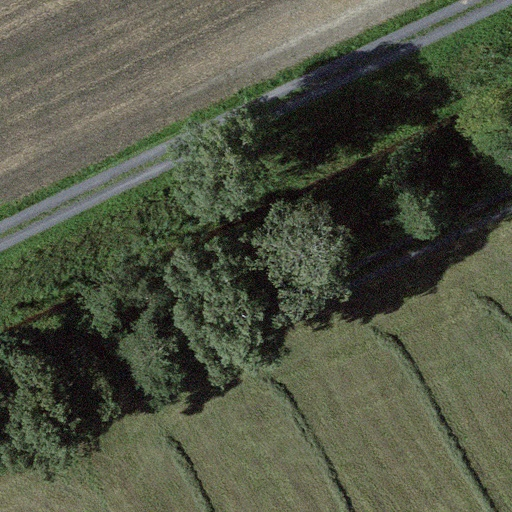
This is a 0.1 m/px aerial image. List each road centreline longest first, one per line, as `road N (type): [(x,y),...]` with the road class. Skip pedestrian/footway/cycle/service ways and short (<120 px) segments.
road 1 (track): [(511,199),(0,441)]
road 2 (track): [(503,0),(0,240)]
